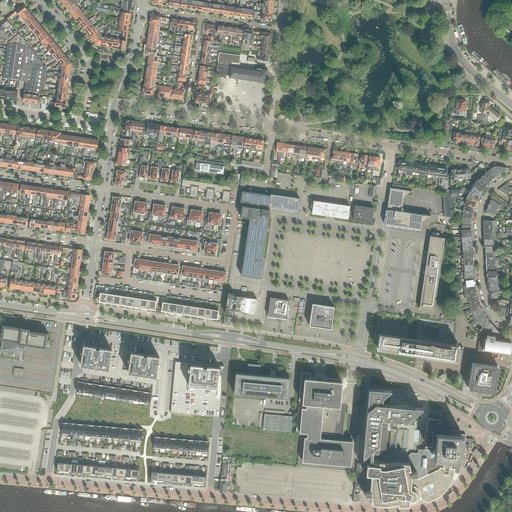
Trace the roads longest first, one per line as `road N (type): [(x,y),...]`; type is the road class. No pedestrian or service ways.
road 1 (tertiary): [(511,162),(186,114)]
road 2 (unclassified): [(101,188),(235,208),(227,263),(93,243)]
road 3 (unclassified): [(396,511),(210,495)]
road 4 (residential): [(511,174),(491,188),(477,217),(486,302),(511,333)]
road 5 (unclassified): [(210,495),(47,481)]
road 6 (secondary): [(485,409),(358,357)]
road 7 (secondary): [(356,363),(481,417)]
road 8 (unclassified): [(378,232),(358,357)]
